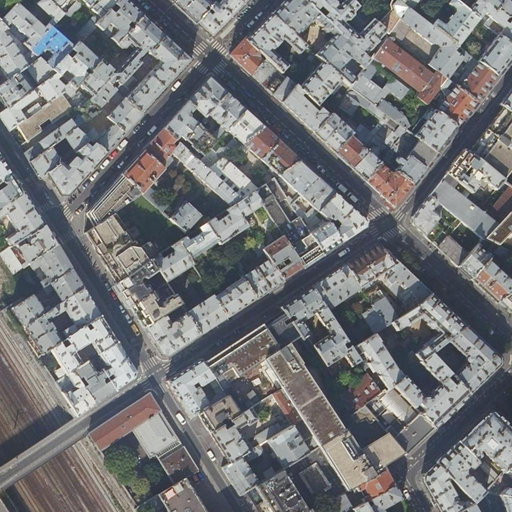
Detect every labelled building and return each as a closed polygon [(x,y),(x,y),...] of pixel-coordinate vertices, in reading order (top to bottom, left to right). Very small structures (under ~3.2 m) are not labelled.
[(40,0),(37,4),(53,19),(44,28),(17,3),(0,21),(0,23),(29,50),(64,14),(49,0),(40,0)] [(52,70),(78,43),(87,33),(118,0),(77,0),(67,11),(64,14),(29,50),(36,56),(44,48),(53,56),(46,64),(52,70)] [(49,0),(64,14),(67,11),(60,5),(64,0),(49,0)] [(132,6),(126,0),(118,0),(87,33),(90,35),(98,27),(117,44),(143,16),(132,6)] [(177,0),(174,4),(184,13),(196,24),(214,3),(216,0),(177,0)] [(221,0),(217,6),(214,3),(196,24),(203,31),(211,38),(228,21),(243,5),(237,0),(221,0)] [(303,1),(301,0),(282,0),(280,3),(269,14),(280,25),(285,20),(288,23),(284,28),(296,38),(314,20),(322,28),(321,29),(326,33),(328,31),(331,34),(333,33),(334,35),(315,55),(315,56),(321,61),(342,80),(350,87),(355,79),(344,68),(343,65),(348,59),(352,59),(363,69),(369,61),(369,60),(364,56),(352,45),(348,48),(344,43),(347,40),(306,4),(302,8),(299,5),(303,1)] [(350,0),(301,0),(303,1),(306,4),(347,40),(352,45),(364,56),(378,42),(380,45),(377,40),(385,32),(377,24),(372,20),(357,35),(343,23),(345,21),(346,22),(348,21),(353,15),(353,13),(353,12),(358,7),(350,0)] [(402,2),(399,0),(391,0),(391,1),(389,5),(391,8),(377,24),(385,32),(388,34),(408,7),(402,2)] [(404,0),(402,2),(408,7),(426,22),(431,16),(433,13),(414,0),(404,0)] [(460,6),(455,2),(452,0),(445,0),(449,2),(448,3),(454,8),(455,11),(445,25),(442,25),(436,20),(431,16),(426,22),(457,46),(477,20),(466,11),(460,6)] [(455,0),(455,2),(460,6),(464,0),(473,0),(474,1),(466,11),(477,20),(483,12),(489,17),(503,0),(455,0)] [(511,6),(505,0),(503,0),(489,17),(483,24),(487,27),(492,22),(492,19),(503,29),(500,33),(498,31),(495,34),(497,36),(511,47),(511,6)] [(426,22),(408,7),(388,34),(399,42),(408,30),(407,30),(408,28),(408,26),(432,44),(434,43),(441,48),(428,64),(436,71),(447,79),(451,74),(454,76),(456,74),(453,71),(462,59),(467,63),(464,66),(467,69),(459,79),(457,77),(457,78),(463,83),(458,88),(476,102),(481,95),(489,85),(496,76),(478,62),(457,46),(426,22)] [(284,28),(280,25),(269,14),(261,22),(244,40),(259,53),(265,59),(281,74),(287,67),(272,52),(283,39),(299,54),(306,47),(296,38),(284,28)] [(153,25),(143,16),(117,44),(116,45),(121,48),(125,48),(129,43),(136,49),(116,70),(113,70),(102,60),(100,63),(91,72),(97,77),(94,81),(88,75),(75,89),(86,99),(88,101),(106,82),(115,91),(130,74),(140,64),(165,36),(153,25)] [(29,50),(0,23),(0,67),(8,80),(39,59),(36,56),(29,50)] [(177,47),(165,36),(140,64),(145,68),(148,65),(152,69),(141,81),(139,79),(138,81),(130,74),(115,91),(141,115),(179,73),(191,60),(177,47)] [(506,63),(511,55),(511,47),(497,36),(478,62),(496,76),(506,63)] [(385,38),(380,45),(372,56),(419,92),(416,97),(426,105),(440,87),(449,95),(435,112),(456,127),(466,114),(476,102),(458,88),(447,79),(436,71),(433,75),(385,38)] [(259,53),(244,40),(243,39),(229,55),(241,66),(251,75),(262,63),(258,59),(257,56),(259,53)] [(100,63),(78,43),(52,70),(57,74),(60,76),(66,69),(73,77),(68,84),(72,87),(75,89),(88,75),(91,72),(100,63)] [(40,59),(39,59),(8,80),(0,86),(0,100),(6,109),(33,91),(35,89),(24,73),(30,69),(41,85),(57,74),(52,70),(46,64),(40,59)] [(281,104),(294,85),(281,74),(265,59),(262,63),(251,75),(257,81),(281,104)] [(317,106),(342,80),(321,61),(297,88),(303,93),(317,106)] [(369,61),(363,69),(355,79),(350,87),(349,87),(376,107),(388,92),(400,101),(407,90),(369,61)] [(60,76),(57,74),(41,85),(37,88),(48,104),(72,87),(68,84),(64,87),(57,80),(60,76)] [(203,121),(227,94),(218,85),(209,77),(188,100),(163,128),(181,145),(198,126),(199,125),(191,118),(193,114),(192,113),(195,109),(202,116),(200,118),(203,121)] [(141,115),(115,91),(106,82),(88,101),(98,110),(108,98),(117,106),(106,118),(113,124),(108,130),(104,126),(98,133),(95,133),(83,124),(75,129),(90,142),(106,154),(135,122),(141,115)] [(297,88),(294,85),(281,104),(295,116),(313,133),(328,116),(321,109),(320,108),(316,112),(299,97),(303,93),(297,88)] [(75,89),(72,87),(48,104),(42,108),(16,126),(26,142),(41,131),(38,127),(48,120),(51,124),(65,114),(86,99),(75,89)] [(378,109),(376,107),(349,87),(331,113),(328,116),(313,133),(321,141),(334,153),(355,131),(346,123),(342,126),(335,119),(342,110),(350,116),(358,105),(379,121),(385,114),(378,109)] [(37,98),(33,91),(6,109),(0,113),(0,118),(3,124),(8,131),(16,126),(42,108),(39,104),(22,116),(19,111),(37,98)] [(511,92),(509,91),(506,95),(499,105),(503,108),(511,114),(511,92)] [(235,101),(227,94),(203,121),(201,122),(207,126),(211,121),(214,124),(216,122),(222,128),(211,137),(198,126),(181,145),(199,161),(202,158),(223,135),(245,110),(235,101)] [(98,110),(88,101),(86,99),(65,114),(70,121),(23,154),(26,159),(28,162),(50,147),(64,137),(75,129),(83,124),(100,112),(98,110)] [(378,109),(385,114),(406,130),(436,153),(452,133),(456,127),(435,112),(430,107),(413,129),(409,126),(405,116),(384,101),(378,109)] [(322,108),(321,109),(328,116),(331,113),(329,109),(322,108)] [(511,114),(503,108),(502,108),(485,130),(468,153),(501,180),(511,166),(511,114)] [(254,118),(245,110),(223,135),(225,137),(230,133),(235,137),(232,140),(224,149),(223,149),(219,149),(216,152),(217,155),(221,159),(222,158),(238,147),(263,127),(254,118)] [(406,130),(385,114),(379,121),(369,134),(366,138),(371,141),(386,123),(402,135),(406,130)] [(355,130),(356,131),(366,138),(369,134),(359,126),(355,130)] [(278,141),(263,127),(238,147),(244,152),(248,148),(269,167),(265,171),(269,174),(272,170),(278,175),(299,161),(278,141)] [(181,145),(163,128),(142,150),(120,175),(122,176),(142,194),(162,212),(168,205),(148,187),(172,161),(172,158),(170,155),(171,154),(176,158),(177,158),(184,164),(183,165),(194,175),(195,174),(202,181),(208,187),(208,186),(231,207),(233,205),(241,200),(208,169),(199,161),(181,145)] [(90,142),(75,129),(64,137),(74,153),(75,153),(90,142)] [(436,153),(406,130),(402,135),(393,146),(424,169),(432,158),(436,153)] [(371,141),(366,138),(356,131),(355,131),(334,153),(348,165),(365,181),(379,164),(377,162),(378,155),(383,151),(371,141)] [(106,154),(90,142),(75,153),(81,158),(78,161),(75,159),(73,159),(65,168),(61,164),(46,174),(60,195),(67,196),(88,173),(106,154)] [(412,184),(418,176),(424,169),(393,146),(383,159),(395,171),(412,184)] [(61,164),(50,147),(28,162),(34,171),(39,179),(46,174),(61,164)] [(455,160),(445,173),(464,188),(474,195),(480,188),(484,190),(488,185),(495,190),(502,180),(501,180),(468,153),(464,150),(455,160)] [(211,167),(202,158),(199,161),(208,169),(211,167)] [(257,189),(222,158),(221,159),(211,167),(208,169),(241,200),(253,192),(257,189)] [(1,160),(0,161),(0,182),(11,175),(6,166),(2,160),(1,160)] [(307,168),(299,161),(278,175),(273,179),(280,190),(287,183),(298,194),(292,200),(291,199),(287,201),(291,206),(293,204),(300,196),(318,177),(307,168)] [(391,175),(379,164),(365,181),(378,194),(394,208),(404,195),(412,184),(395,171),(391,175)] [(459,194),(464,188),(445,173),(440,179),(419,206),(411,217),(412,225),(418,231),(431,242),(442,231),(447,236),(436,248),(445,256),(457,267),(468,255),(448,236),(460,222),(483,239),(511,208),(511,188),(509,186),(486,215),(459,194)] [(17,184),(11,175),(0,182),(0,207),(22,192),(17,184)] [(111,215),(142,194),(122,176),(114,185),(95,206),(88,213),(96,226),(111,215)] [(325,184),(318,177),(300,196),(313,208),(306,215),(293,204),(291,206),(300,220),(303,218),(307,224),(313,217),(318,212),(335,193),(325,184)] [(273,179),(257,189),(253,192),(261,206),(274,224),(289,248),(300,241),(304,247),(302,249),(304,251),(295,256),(303,268),(313,262),(323,255),(309,234),(304,226),(300,220),(291,206),(287,201),(280,190),(273,179)] [(22,192),(0,207),(0,222),(3,220),(2,217),(5,215),(15,230),(13,232),(14,233),(5,239),(10,247),(15,244),(45,225),(33,206),(23,192),(22,192)] [(261,206),(253,192),(241,200),(233,205),(241,218),(261,206)] [(341,243),(352,236),(365,228),(365,221),(346,203),(335,193),(318,212),(326,220),(329,221),(333,218),(335,220),(330,225),(341,243)] [(185,201),(169,219),(185,233),(201,215),(185,201)] [(233,205),(231,207),(226,210),(228,215),(216,223),(213,219),(206,224),(218,242),(220,245),(247,226),(241,218),(233,205)] [(511,208),(483,239),(487,240),(493,243),(499,247),(511,253),(511,208)] [(118,220),(115,222),(111,215),(96,226),(84,234),(88,241),(106,269),(116,284),(151,260),(158,256),(148,243),(139,249),(118,220)] [(320,222),(313,217),(307,224),(311,228),(320,222)] [(326,223),(309,234),(323,255),(331,250),(341,243),(329,223),(326,223)] [(188,241),(185,237),(178,242),(189,260),(218,242),(206,224),(199,228),(202,232),(188,241)] [(295,256),(289,248),(274,224),(266,229),(274,242),(266,248),(263,243),(264,241),(260,236),(255,239),(257,241),(264,252),(269,259),(283,281),(293,275),(303,268),(295,256)] [(45,225),(15,244),(26,261),(20,264),(9,247),(0,252),(0,257),(12,275),(28,264),(57,245),(51,236),(45,225)] [(487,240),(483,239),(468,255),(457,267),(463,273),(470,279),(499,247),(493,243),(485,252),(483,252),(479,249),(487,240)] [(258,257),(264,252),(257,241),(251,246),(258,257)] [(189,260),(178,242),(171,247),(174,252),(162,259),(159,255),(158,256),(151,260),(165,280),(166,282),(192,265),(189,260)] [(345,265),(360,288),(373,307),(385,326),(398,319),(376,284),(373,279),(386,271),(388,273),(386,277),(384,284),(404,305),(402,308),(406,313),(418,306),(431,293),(389,253),(378,243),(361,253),(345,265)] [(57,245),(28,264),(32,270),(39,265),(47,278),(40,282),(43,288),(72,269),(65,257),(57,245)] [(511,253),(499,247),(470,279),(482,290),(496,303),(500,300),(511,290),(511,271),(509,269),(502,276),(496,270),(498,269),(508,259),(510,261),(511,259),(511,253)] [(232,264),(242,279),(255,300),(265,293),(283,281),(269,259),(245,275),(244,272),(242,273),(241,269),(243,267),(238,260),(232,264)] [(160,283),(165,280),(151,260),(116,284),(123,295),(130,307),(152,293),(147,286),(144,287),(142,284),(140,284),(139,282),(139,280),(141,279),(145,280),(155,274),(160,283)] [(327,276),(311,287),(326,310),(360,288),(345,265),(327,276)] [(78,278),(72,269),(43,288),(46,294),(54,290),(61,302),(83,288),(78,278)] [(226,291),(214,298),(227,318),(240,309),(255,300),(242,279),(225,290),(226,291)] [(351,349),(326,310),(311,287),(296,297),(287,303),(280,307),(283,312),(301,339),(307,336),(309,338),(312,336),(310,334),(311,333),(302,321),(314,313),(323,326),(324,326),(329,334),(312,345),(326,367),(344,355),(351,366),(359,360),(351,349)] [(83,288),(61,302),(51,309),(23,327),(41,355),(50,349),(61,342),(47,321),(64,309),(73,324),(62,332),(66,338),(101,316),(91,300),(83,288)] [(158,303),(152,293),(130,307),(136,317),(143,328),(164,315),(180,304),(170,288),(166,291),(170,297),(164,301),(164,302),(161,305),(160,308),(157,308),(156,306),(158,305),(158,303)] [(186,313),(186,314),(201,335),(214,327),(227,318),(214,298),(208,289),(204,292),(209,298),(186,313)] [(511,290),(500,300),(501,301),(507,306),(511,311),(511,290)] [(445,306),(431,293),(418,306),(406,313),(398,319),(385,326),(381,329),(385,337),(396,330),(397,331),(406,325),(407,326),(421,318),(426,323),(425,323),(425,324),(429,328),(430,329),(431,330),(432,329),(437,334),(422,345),(423,347),(414,354),(411,351),(403,358),(412,369),(419,362),(430,354),(466,326),(445,306)] [(11,309),(23,327),(51,309),(49,305),(47,307),(46,306),(42,309),(40,307),(40,306),(37,301),(36,300),(32,295),(11,309)] [(381,329),(385,326),(373,307),(362,314),(374,333),(381,329)] [(328,381),(301,339),(283,312),(269,321),(203,364),(211,375),(213,378),(218,386),(225,396),(227,395),(240,414),(281,389),(300,420),(318,447),(346,430),(356,424),(350,415),(338,396),(328,381)] [(170,324),(164,315),(143,328),(151,340),(160,355),(168,357),(182,347),(201,335),(186,314),(170,324)] [(101,316),(66,338),(61,342),(50,349),(66,375),(72,371),(82,364),(75,352),(90,342),(98,354),(117,342),(109,329),(101,316)] [(480,339),(466,326),(430,354),(436,360),(453,347),(465,358),(464,358),(464,359),(463,360),(464,362),(451,376),(457,383),(469,395),(499,365),(499,358),(480,339)] [(374,333),(351,349),(359,360),(365,370),(370,367),(374,373),(377,370),(380,375),(379,376),(388,390),(393,386),(403,378),(398,370),(397,371),(379,343),(380,342),(374,333)] [(117,342),(98,354),(106,366),(108,365),(109,367),(103,372),(115,391),(134,379),(135,375),(135,372),(125,356),(117,342)] [(450,375),(436,360),(430,354),(419,362),(431,375),(438,383),(438,386),(437,386),(436,386),(431,391),(432,391),(427,396),(424,397),(416,388),(415,388),(404,377),(403,378),(393,386),(413,407),(417,404),(424,411),(420,415),(433,429),(443,419),(469,395),(457,383),(453,387),(446,379),(450,375)] [(213,389),(218,386),(213,378),(211,375),(203,364),(200,359),(191,365),(167,381),(173,391),(179,400),(198,388),(202,385),(208,381),(213,389)] [(82,364),(72,371),(94,405),(105,398),(115,391),(103,372),(101,370),(97,373),(88,361),(82,364)] [(77,417),(90,408),(94,405),(72,371),(66,375),(54,382),(77,417)] [(352,387),(338,396),(350,415),(363,405),(379,393),(367,374),(351,385),(352,387)] [(208,381),(202,385),(205,389),(201,392),(198,388),(179,400),(184,409),(190,418),(197,414),(225,396),(218,386),(213,389),(208,381)] [(413,407),(393,386),(388,390),(385,392),(383,390),(379,393),(363,405),(375,419),(385,408),(396,420),(384,430),(388,434),(403,453),(405,455),(408,452),(415,446),(424,437),(433,429),(420,415),(413,407)] [(281,389),(240,414),(230,420),(233,425),(224,430),(221,425),(218,428),(209,433),(219,448),(228,464),(251,450),(238,429),(246,424),(247,426),(257,420),(252,412),(269,401),(270,399),(273,397),(289,423),(286,425),(282,425),(280,426),(278,423),(273,426),(272,425),(255,436),(259,445),(266,441),(300,420),(281,389)] [(174,485),(184,479),(197,471),(188,456),(149,393),(118,414),(88,433),(99,451),(132,430),(150,458),(155,455),(174,485)] [(225,396),(197,414),(203,423),(209,433),(218,428),(215,423),(219,421),(222,425),(225,423),(227,422),(230,420),(240,414),(227,395),(225,396)] [(363,405),(350,415),(356,424),(357,424),(367,420),(369,423),(372,422),(376,420),(375,419),(363,405)] [(478,450),(480,449),(486,454),(485,454),(504,471),(511,462),(511,430),(510,429),(498,418),(493,413),(485,413),(461,436),(456,441),(475,461),(480,457),(478,450)] [(300,420),(266,441),(283,468),(318,447),(300,420)] [(346,430),(318,447),(283,468),(281,470),(306,511),(311,511),(328,503),(333,500),(344,494),(352,489),(385,470),(385,469),(390,465),(395,461),(393,460),(403,453),(388,434),(359,451),(346,430)] [(479,466),(475,461),(456,441),(439,457),(434,462),(450,479),(469,499),(473,503),(482,494),(485,491),(470,476),(467,475),(465,473),(464,469),(467,467),(469,469),(471,470),(474,466),(477,468),(479,466)] [(251,450),(228,464),(221,468),(230,482),(239,496),(246,491),(258,484),(245,464),(263,452),(259,445),(251,450)] [(447,482),(450,479),(434,462),(422,474),(421,481),(431,500),(437,511),(457,511),(464,508),(473,503),(469,499),(461,503),(462,502),(458,501),(458,502),(447,482)] [(479,466),(488,475),(494,481),(498,477),(483,462),(479,466)] [(511,462),(504,471),(503,472),(511,480),(511,490),(510,489),(509,489),(507,489),(505,490),(503,490),(502,491),(501,492),(500,493),(499,494),(511,497),(511,462)] [(306,511),(281,470),(258,484),(246,491),(251,501),(258,511),(306,511)] [(390,478),(385,470),(352,489),(355,494),(363,489),(367,496),(359,501),(361,505),(364,503),(395,486),(390,478)] [(490,486),(494,481),(488,475),(484,480),(490,486)] [(204,511),(202,507),(184,479),(174,485),(152,498),(137,507),(136,506),(133,508),(135,511),(154,511),(164,506),(167,511),(204,511)] [(395,486),(364,503),(369,511),(383,511),(382,510),(401,499),(395,486)] [(132,500),(136,506),(137,507),(152,498),(147,491),(132,500)] [(344,494),(333,500),(336,505),(331,508),(333,511),(347,511),(352,510),(344,494)] [(511,511),(511,497),(499,494),(504,511),(511,511)] [(369,511),(364,503),(361,505),(352,510),(353,511),(369,511)] [(466,511),(478,511),(479,511),(473,503),(464,508),(466,511)]
